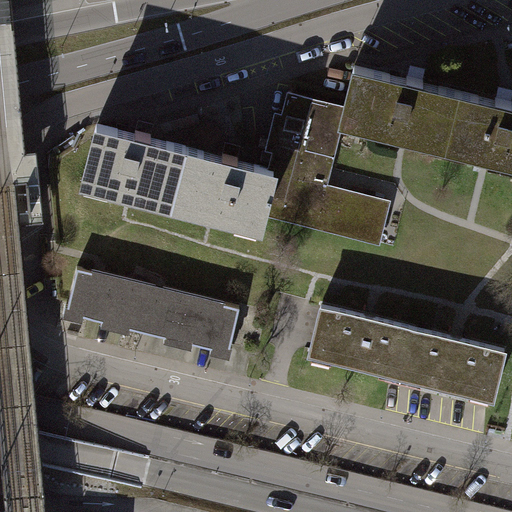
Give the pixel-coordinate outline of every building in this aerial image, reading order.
[(11,0),(0,0),(0,18),(13,18),(11,0)] [(368,119),(447,138),(459,90),(413,79),(355,65),(345,105),(343,113),(368,119)] [(511,102),(503,101),(459,90),(447,138),(511,153),(511,102)] [(274,169),(263,212),(379,241),(390,200),(327,184),(343,113),(345,105),(289,91),(269,168),(274,169)] [(85,174),(173,196),(186,146),(141,135),(98,124),(85,174)] [(186,146),(173,196),(262,219),(263,212),(274,169),(269,168),(229,158),(186,146)] [(214,339),(230,343),(240,305),(224,301),(223,306),(91,274),(93,269),(78,265),(68,303),(85,307),(83,313),(103,318),(105,312),(131,319),(130,325),(165,333),(167,328),(194,334),(193,340),(213,345),(214,339)] [(311,349),(402,371),(413,326),(369,315),(323,304),(311,349)] [(457,337),(413,326),(402,371),(493,394),(504,348),(457,337)]
